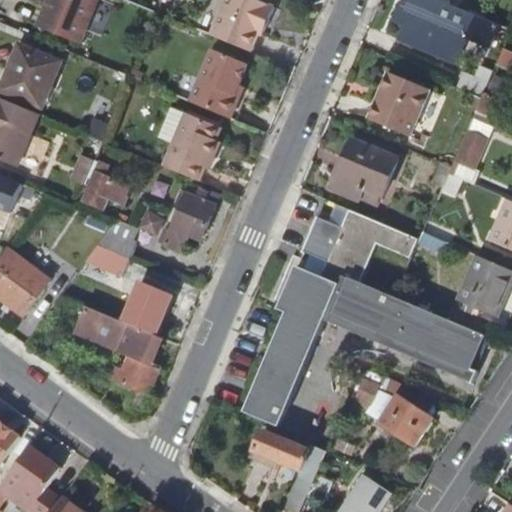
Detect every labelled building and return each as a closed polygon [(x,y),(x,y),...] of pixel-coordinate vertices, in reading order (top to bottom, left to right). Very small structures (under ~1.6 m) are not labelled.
[(99,0),(50,0),(39,29),(81,45),(99,0)] [(254,0),(228,0),(214,36),(249,51),(259,25),(265,27),(273,7),(254,0)] [(408,29),(402,44),(458,66),(478,18),(435,0),(406,0),(397,24),(408,29)] [(21,48),(2,95),(41,111),(61,64),(42,57),(44,53),(36,49),(34,54),(21,48)] [(215,53),(193,106),(234,123),(243,102),(238,100),(251,68),(215,53)] [(388,77),(369,123),(412,140),(431,94),(388,77)] [(476,109),(475,116),(478,117),(480,112),(487,115),(495,97),(483,92),(476,109)] [(43,117),(0,98),(0,163),(20,172),(43,117)] [(95,115),(86,135),(96,139),(105,119),(95,115)] [(181,148),(172,171),(207,186),(216,164),(222,166),(229,148),(223,146),(229,134),(179,115),(168,143),(181,148)] [(470,126),(455,159),(474,167),(489,134),(470,126)] [(338,172),(332,190),(359,201),(363,191),(383,200),(399,161),(355,143),(342,173),(338,172)] [(103,162),(88,202),(107,210),(119,182),(109,178),(113,166),(103,162)] [(0,208),(12,213),(24,185),(0,174),(0,208)] [(165,228),(159,242),(185,253),(193,236),(204,240),(218,207),(183,191),(177,203),(182,205),(171,230),(165,228)] [(435,209),(448,214),(454,200),(442,195),(435,209)] [(511,196),(510,196),(492,237),(511,245),(511,196)] [(420,238),(350,209),(342,228),(320,218),(306,251),(331,262),(316,299),(312,298),(310,304),(330,312),(379,332),(395,297),(363,284),(380,244),(412,257),(420,238)] [(101,247),(135,261),(142,245),(139,244),(143,235),(118,224),(101,247)] [(127,278),(135,261),(101,247),(90,263),(127,278)] [(7,251),(0,261),(0,299),(26,318),(52,283),(7,251)] [(289,313),(275,346),(310,361),(322,332),(330,312),(310,304),(312,298),(316,299),(331,262),(306,251),(305,252),(328,262),(323,276),(299,266),(281,310),(289,313)] [(511,292),(511,268),(483,255),(462,302),(501,318),(511,292)] [(144,285),(127,325),(160,338),(176,298),(144,285)] [(395,297),(379,332),(377,337),(474,380),(479,370),(472,367),(487,334),(396,293),(395,297)] [(160,338),(127,325),(89,309),(78,336),(133,357),(125,376),(117,373),(112,386),(135,395),(128,410),(143,416),(162,370),(157,368),(167,341),(160,338)] [(310,361),(275,346),(246,417),(280,431),(310,361)] [(365,364),(348,401),(354,404),(364,378),(381,385),(380,387),(399,395),(407,383),(365,364)] [(364,378),(354,404),(369,411),(380,387),(381,385),(364,378)] [(439,397),(407,383),(399,395),(382,421),(417,444),(435,418),(429,414),(439,397)] [(0,428),(0,452),(11,437),(0,428)] [(280,511),(299,511),(326,453),(310,446),(308,451),(261,431),(251,457),(277,469),(280,463),(299,470),(281,511),(280,511)] [(44,459),(27,447),(0,487),(0,494),(25,511),(54,511),(59,505),(44,494),(58,473),(42,463),(44,459)] [(368,473),(341,511),(376,511),(392,490),(368,473)]
